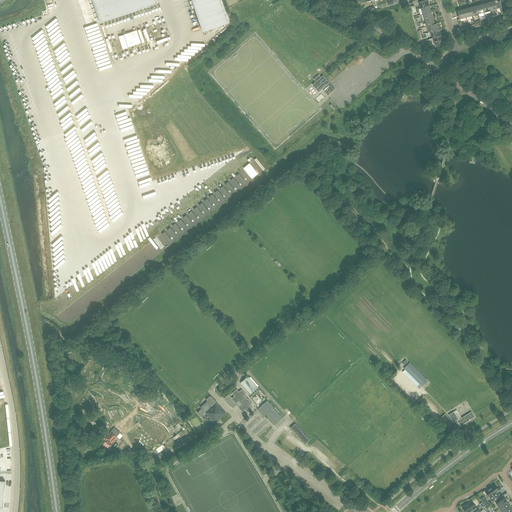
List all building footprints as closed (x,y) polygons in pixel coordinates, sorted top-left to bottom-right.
[(156,0),(92,0),(101,22),(158,3),(156,0)] [(191,0),(203,32),(229,23),(221,0),(191,0)] [(421,8),(429,6),(427,0),(425,0),(419,2),(421,8)] [(494,1),(488,3),(490,11),(491,13),(497,11),(494,1)] [(488,3),(482,4),(484,12),(490,11),(488,3)] [(484,12),(482,4),(476,6),(478,14),(484,12)] [(429,6),(421,8),(423,14),(431,12),(429,6)] [(472,16),(478,14),(476,6),(470,7),(472,16)] [(466,17),(472,16),(470,7),(464,9),(466,17)] [(459,19),(466,17),(464,9),(457,11),(459,19)] [(431,12),(423,14),(425,20),(433,18),(431,12)] [(435,24),(433,18),(425,20),(427,26),(435,24)] [(6,24),(0,25),(0,30),(17,26),(15,21),(6,24)] [(430,29),(431,32),(439,29),(437,23),(435,24),(427,26),(428,29),(430,29)] [(433,38),(441,35),(439,29),(431,32),(433,38)] [(5,45),(15,37),(13,33),(2,42),(5,45)] [(443,42),(441,35),(433,38),(435,44),(441,42),(443,42)] [(328,95),(335,89),(329,82),(328,82),(323,76),(322,78),(319,75),(314,79),(317,82),(315,84),(320,89),(322,88),(328,95)] [(38,115),(27,123),(36,135),(47,127),(38,115)] [(239,174),(236,176),(243,185),(246,183),(239,174)] [(234,178),(231,180),(238,189),(241,187),(234,178)] [(229,182),(225,185),(232,193),(236,191),(229,182)] [(223,186),(220,189),(227,197),(230,195),(223,186)] [(218,190),(215,193),(222,202),(225,199),(218,190)] [(213,194),(210,197),(217,206),(220,203),(213,194)] [(208,198),(204,201),(211,210),(215,207),(208,198)] [(202,202),(199,205),(206,214),(209,211),(202,202)] [(197,207),(194,209),(201,218),(204,215),(197,207)] [(192,211),(189,213),(196,222),(199,219),(192,211)] [(187,215),(183,217),(190,226),(193,224),(187,215)] [(181,219),(178,221),(185,230),(188,228),(181,219)] [(176,223),(173,226),(180,234),(183,232),(176,223)] [(171,227),(167,230),(174,238),(178,236),(171,227)] [(166,231),(162,234),(169,242),(173,240),(166,231)] [(409,363),(404,368),(405,369),(420,384),(422,386),(427,381),(409,363)] [(248,376),(240,383),(250,394),(258,387),(248,376)] [(239,392),(237,389),(232,393),(235,396),(232,398),(229,394),(224,399),(233,409),(238,404),(236,403),(239,400),(242,404),(238,408),(242,412),(245,410),(248,412),(252,408),(250,406),(252,403),(248,399),(244,395),(246,394),(242,389),(239,392)] [(216,402),(210,396),(206,400),(207,401),(200,407),(201,409),(197,412),(207,423),(211,419),(215,423),(226,413),(216,402)] [(267,401),(257,410),(263,416),(266,414),(274,424),(281,417),(273,408),(273,407),(267,401)] [(449,415),(454,422),(459,419),(454,412),(449,415)] [(471,412),(457,421),(460,426),(474,417),(471,412)] [(456,425),(449,418),(444,422),(451,429),(456,425)] [(130,433),(137,424),(130,419),(123,428),(130,433)] [(295,424),(291,428),(305,444),(310,440),(295,424)] [(112,443),(116,437),(110,432),(105,438),(110,442),(111,442),(112,443)] [(500,497),(496,492),(499,490),(495,484),(485,491),(489,497),(493,502),(500,497)] [(507,503),(508,503),(505,499),(504,499),(504,498),(496,503),(500,508),(507,503)] [(462,508),(464,511),(468,511),(472,509),(474,511),(472,511),(477,511),(479,511),(477,508),(476,509),(475,507),(476,507),(471,501),(462,508)] [(503,511),(510,507),(507,503),(500,508),(502,511),(503,511)]
